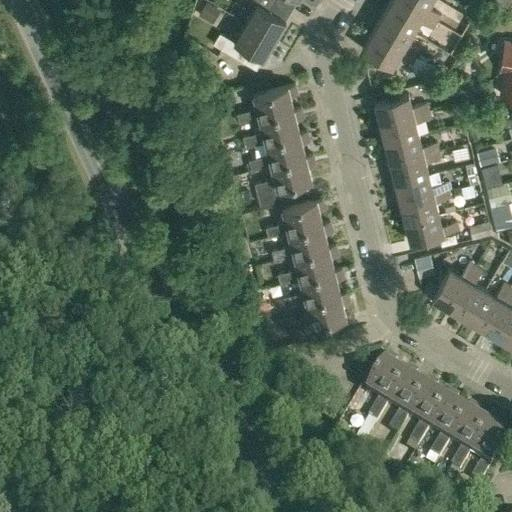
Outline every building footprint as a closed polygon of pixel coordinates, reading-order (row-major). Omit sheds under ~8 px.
[(268,9),(274,0),(252,0),(256,2),(245,21),(274,39),(286,20),(268,9)] [(401,0),(390,0),(383,13),(413,30),(419,20),(432,27),(436,21),(401,0)] [(401,0),(436,21),(441,14),(427,6),(430,0),(401,0)] [(383,13),(372,30),(416,56),(420,49),(407,41),(413,30),(383,13)] [(245,21),(233,41),(263,58),(274,39),(245,21)] [(416,56),(372,30),(362,48),(392,66),(398,55),(412,63),(416,56)] [(220,32),(213,43),(222,48),(228,37),(220,32)] [(511,41),(505,41),(501,68),(505,69),(501,94),(511,95),(511,41)] [(432,66),(426,62),(421,71),(427,74),(432,66)] [(294,108),(290,94),(297,93),(295,83),(288,85),(253,93),(256,108),(237,112),(239,122),(259,117),(294,108)] [(380,122),(428,109),(426,102),(411,105),(408,93),(374,101),(380,122)] [(259,117),(262,131),(243,136),(245,146),(265,141),(265,140),(299,132),(299,131),(296,118),(303,116),(301,106),(294,108),(259,117)] [(428,109),(380,122),(385,141),(418,133),(415,121),(430,117),(428,109)] [(511,115),(503,118),(505,126),(511,124),(511,115)] [(265,140),(265,141),(268,154),(248,159),(251,169),(271,164),(271,163),(305,155),(305,154),(302,141),(309,139),(307,129),(299,131),(299,132),(265,140)] [(418,133),(385,141),(390,161),(438,149),(436,141),(421,145),(418,133)] [(481,166),(494,162),(491,147),(477,151),(481,166)] [(438,149),(390,161),(395,181),(428,172),(425,160),(440,157),(438,149)] [(271,163),(271,164),(274,177),(254,182),(260,204),(290,196),(287,185),(311,179),(308,164),(315,162),(312,153),(305,154),(305,155),(271,163)] [(479,182),(475,164),(465,166),(469,184),(478,182),(479,182)] [(431,184),(428,172),(395,181),(400,201),(448,188),(446,181),(431,184)] [(448,188),(400,201),(405,221),(438,212),(435,200),(450,196),(448,188)] [(322,222),(319,208),(326,206),(324,197),(316,198),(282,207),(285,221),(265,226),(268,236),(288,231),(322,222)] [(438,212),(405,221),(410,241),(444,232),(443,232),(458,228),(456,220),(441,224),(438,212)] [(288,231),(291,244),(271,249),(274,259),(294,254),(328,245),(325,231),(332,230),(330,220),(322,222),(288,231)] [(294,254),(297,268),(277,273),(280,283),(299,278),(299,277),(334,269),(334,268),(331,255),(338,253),(335,243),(328,245),(294,254)] [(511,249),(509,248),(502,260),(511,265),(511,249)] [(449,308),(475,264),(468,260),(460,274),(449,267),(431,297),(449,308)] [(475,264),(449,308),(467,318),(485,288),(474,282),(482,269),(475,264)] [(299,277),(299,278),(303,291),(283,296),(286,306),(305,301),(305,300),(340,292),(340,291),(337,278),(344,276),(341,266),(334,268),(334,269),(299,277)] [(495,294),(485,288),(467,318),(484,328),(510,285),(503,281),(495,294)] [(511,297),(511,286),(510,285),(484,328),(502,339),(511,322),(511,304),(509,303),(511,297)] [(305,300),(305,301),(309,314),(289,319),(294,340),(324,334),(321,322),(346,315),(342,301),(350,299),(347,289),(340,291),(340,292),(305,300)] [(261,311),(269,309),(266,299),(258,301),(261,311)] [(271,318),(269,309),(261,311),(263,320),(271,318)] [(511,322),(502,339),(511,344),(511,322)] [(366,392),(378,400),(368,417),(377,422),(387,405),(405,374),(393,366),(397,360),(388,355),(366,392)] [(387,405),(399,412),(388,429),(397,435),(408,417),(407,417),(426,386),(425,386),(413,379),(417,372),(409,367),(405,374),(387,405)] [(407,417),(408,417),(419,424),(409,442),(418,447),(428,429),(446,398),(434,391),(438,385),(429,379),(425,386),(426,386),(407,417)] [(446,398),(428,429),(440,436),(430,454),(438,459),(449,442),(448,441),(467,411),(455,403),(458,397),(450,392),(446,398)] [(448,441),(449,442),(460,449),(450,466),(459,471),(469,454),(488,423),(487,423),(475,416),(479,409),(470,404),(467,410),(467,411),(448,441)] [(471,478),(471,479),(480,484),(490,466),(508,435),(496,428),(500,421),(491,416),(487,423),(488,423),(469,454),(481,461),(471,478)] [(478,491),(458,479),(451,490),(471,502),(478,491)]
